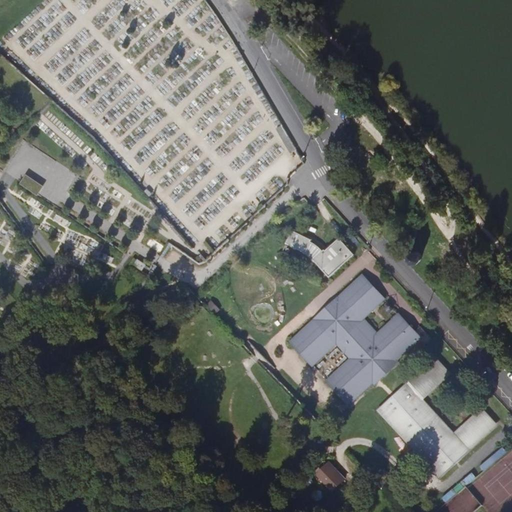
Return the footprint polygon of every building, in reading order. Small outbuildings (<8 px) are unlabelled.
[(297,150),(283,125),(276,129),(290,154),(297,150)] [(27,173),(21,183),(39,194),(45,184),(27,173)] [(293,232),(287,244),(305,253),(304,255),(309,258),(315,262),(316,262),(330,278),(354,255),(340,238),(327,251),(324,251),(318,246),(315,244),(311,242),(312,240),(293,232)] [(406,259),(406,261),(410,265),(414,265),(416,264),(418,263),(419,260),(420,257),(419,255),(418,253),(416,252),(414,252),(411,251),(409,252),(407,254),(406,256),(406,259)] [(95,262),(89,256),(83,262),(78,258),(72,263),(83,274),(95,262)] [(398,360),(422,338),(399,314),(378,334),(365,319),(386,299),(363,275),(339,298),(352,312),(348,315),(353,320),(353,322),(339,336),(336,336),(331,331),(328,334),(315,320),(291,343),(314,367),(337,344),(351,359),(327,381),(350,406),(374,383),(375,385),(399,362),(398,360)] [(437,360),(380,411),(440,476),(496,425),(482,410),(455,435),(422,399),(450,374),(437,360)] [(327,466),(318,475),(333,491),(344,481),(340,476),(338,477),(327,466)] [(467,485),(437,511),(469,511),(481,501),(467,485)]
